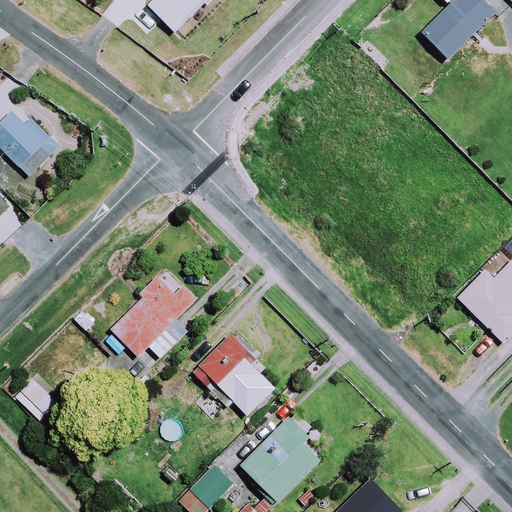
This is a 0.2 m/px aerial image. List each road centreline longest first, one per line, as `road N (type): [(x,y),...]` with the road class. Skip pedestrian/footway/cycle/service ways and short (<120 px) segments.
road 1 (residential): [(511,483),(176,145)]
road 2 (residential): [(0,319),(176,145)]
road 3 (residential): [(0,11),(176,145)]
road 4 (residential): [(322,0),(176,145)]
